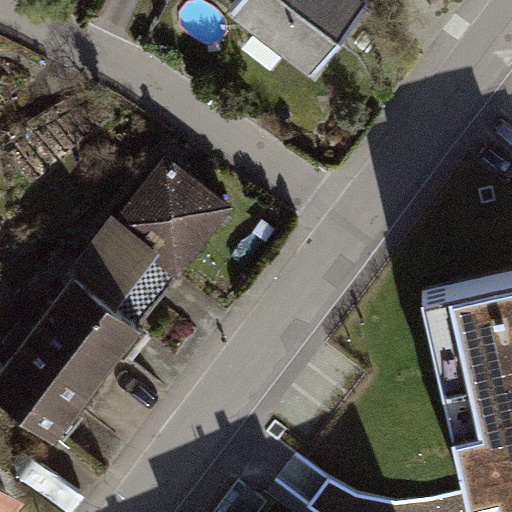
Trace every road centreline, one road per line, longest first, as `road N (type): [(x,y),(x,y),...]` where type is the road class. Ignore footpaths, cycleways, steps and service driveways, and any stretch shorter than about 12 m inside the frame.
road 1 (residential): [(361,215),(300,166),(8,0)]
road 2 (residential): [(130,511),(361,215)]
road 3 (residential): [(361,215),(511,12)]
